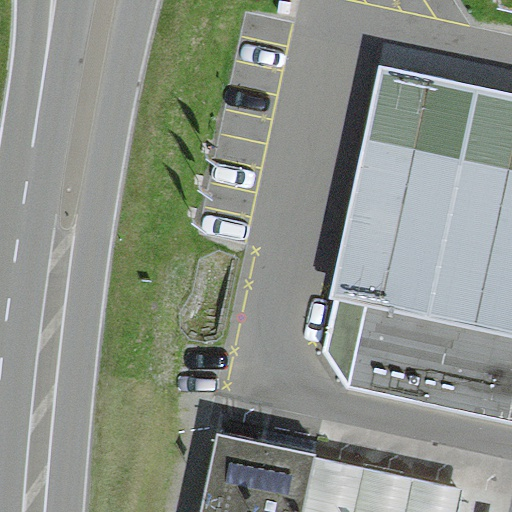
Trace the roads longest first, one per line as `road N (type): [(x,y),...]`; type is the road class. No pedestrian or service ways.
road 1 (secondary): [(67,162),(25,511)]
road 2 (secondary): [(104,0),(67,162)]
road 3 (motorway): [(44,0),(67,162)]
